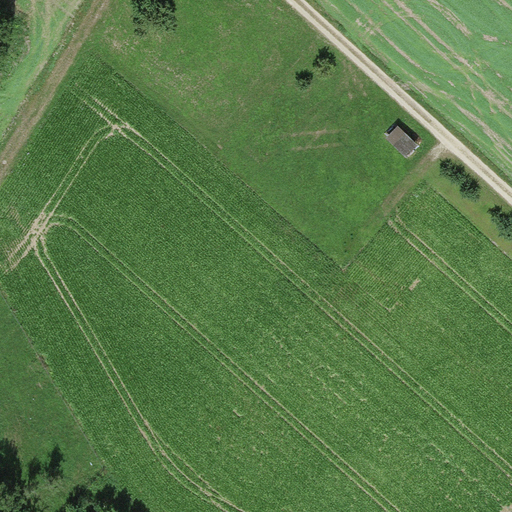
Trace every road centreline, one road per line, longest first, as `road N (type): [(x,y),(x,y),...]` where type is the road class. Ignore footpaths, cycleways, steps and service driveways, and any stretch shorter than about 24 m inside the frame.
road 1 (track): [(287,0),(511,198)]
road 2 (track): [(0,163),(107,0)]
